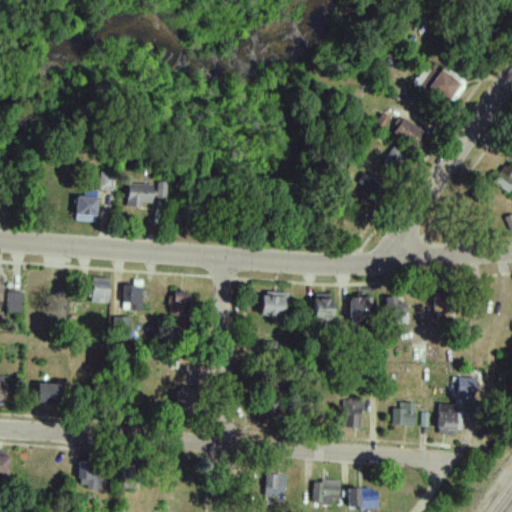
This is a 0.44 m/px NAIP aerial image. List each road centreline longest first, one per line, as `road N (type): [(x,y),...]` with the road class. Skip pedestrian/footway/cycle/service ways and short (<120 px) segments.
road 1 (tertiary): [(511,254),(332,265),(0,242)]
road 2 (residential): [(0,427),(451,458)]
road 3 (residential): [(223,511),(222,257)]
road 4 (tertiary): [(381,264),(511,79)]
